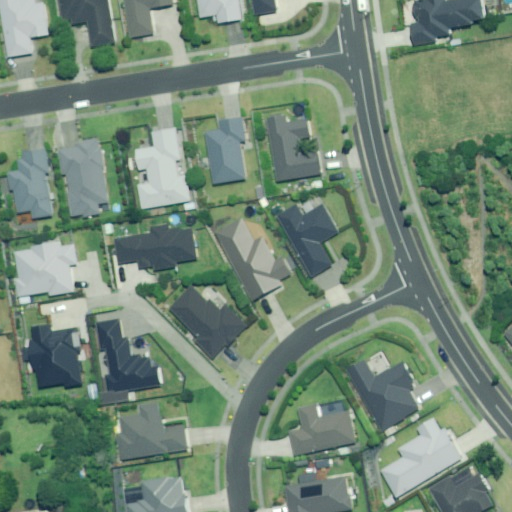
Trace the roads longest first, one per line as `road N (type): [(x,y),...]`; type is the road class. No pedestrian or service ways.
road 1 (residential): [(355,49),(0,108)]
road 2 (residential): [(241,511),(238,460),(252,405),(276,366),(320,328),(418,280)]
road 3 (tertiary): [(418,280),(385,192),(355,49)]
road 4 (tertiary): [(511,423),(485,394),(418,280)]
